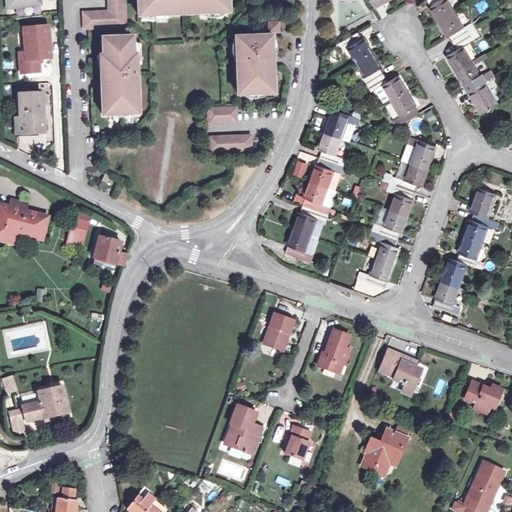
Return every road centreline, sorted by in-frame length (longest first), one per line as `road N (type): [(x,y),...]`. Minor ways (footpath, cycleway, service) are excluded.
road 1 (residential): [(250,205),(297,120),(313,0)]
road 2 (residential): [(463,144),(399,316)]
road 3 (residential): [(0,151),(154,235)]
road 4 (residential): [(94,441),(130,278)]
road 5 (residential): [(463,144),(402,29)]
road 6 (residential): [(282,278),(399,316)]
